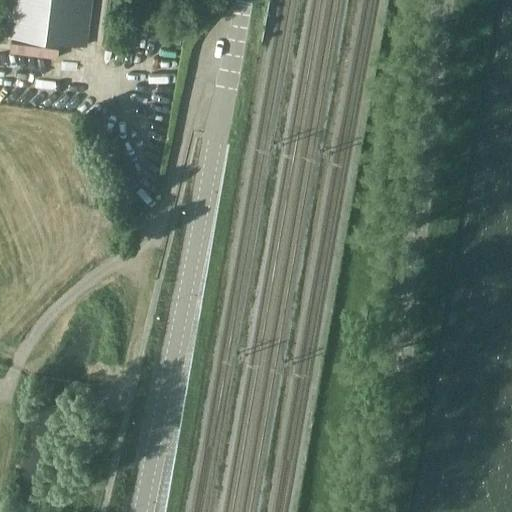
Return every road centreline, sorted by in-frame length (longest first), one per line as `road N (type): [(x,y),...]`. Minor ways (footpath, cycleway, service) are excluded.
road 1 (tertiary): [(139,511),(244,0)]
road 2 (unclassified): [(370,511),(434,0)]
